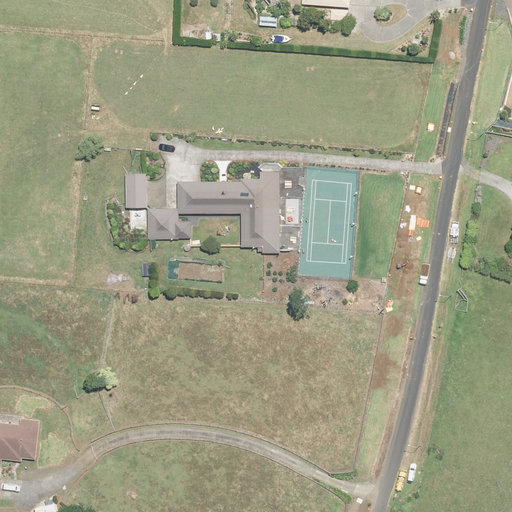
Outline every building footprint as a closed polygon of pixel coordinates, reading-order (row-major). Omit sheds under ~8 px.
[(331,19),(348,20),(349,9),(332,8),(331,19)] [(260,15),(260,23),(280,25),(280,17),(260,15)] [(263,252),(264,252),(280,252),(280,171),(261,171),(261,177),(258,177),(241,177),(241,180),(227,180),(219,180),(199,180),(178,180),(178,207),(148,207),(148,219),(148,238),(179,238),(179,237),(191,237),(191,224),(191,220),(186,220),(178,220),(178,217),(178,212),(241,212),(241,217),(241,245),(263,246),(263,252)] [(147,206),(146,180),(146,172),(126,172),(127,205),(127,207),(147,206)] [(39,419),(24,418),(21,417),(20,423),(0,421),(0,474),(2,458),(16,459),(19,460),(22,460),(22,456),(35,457),(39,419)]
